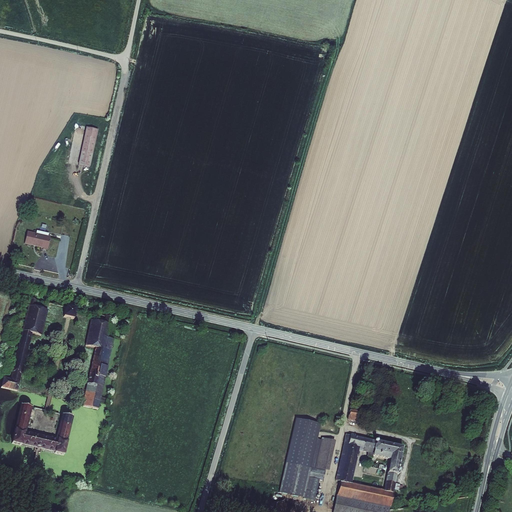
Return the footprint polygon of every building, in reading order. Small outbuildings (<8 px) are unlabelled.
[(99,128),(88,126),(80,162),(91,165),(99,128)] [(38,233),(30,231),(27,243),(50,248),(53,236),(50,236),(51,232),(39,229),(38,233)] [(33,294),(27,293),(7,374),(1,372),(0,375),(0,382),(13,386),(27,330),(32,332),(33,329),(37,330),(44,303),(31,300),(33,294)] [(72,304),(61,302),(59,313),(69,315),(72,304)] [(106,311),(102,310),(101,317),(88,314),(81,341),(84,342),(83,345),(92,347),(81,393),(78,392),(78,395),(80,395),(78,402),(93,406),(111,334),(105,332),(109,312),(106,311)] [(28,402),(18,400),(9,436),(9,439),(18,441),(18,439),(19,438),(31,441),(30,444),(37,445),(38,442),(50,445),(49,448),(54,449),(59,451),(68,412),(59,410),(58,412),(55,411),(51,426),(55,427),(53,435),(22,427),(26,411),(27,405),(28,402)] [(348,411),(347,416),(357,418),(358,414),(357,414),(358,408),(351,406),(349,412),(348,411)] [(346,433),(335,479),(339,480),(350,434),(346,433)] [(402,446),(376,440),(377,439),(375,438),(374,439),(350,434),(339,480),(335,494),(390,505),(397,473),(400,473),(401,469),(400,467),(398,467),(402,446)] [(330,468),(337,439),(324,435),(317,465),(326,467),(330,468)] [(326,467),(317,465),(317,466),(287,458),(280,488),(304,494),(309,473),(324,477),(326,467)] [(388,511),(390,505),(335,494),(331,511),(388,511)]
